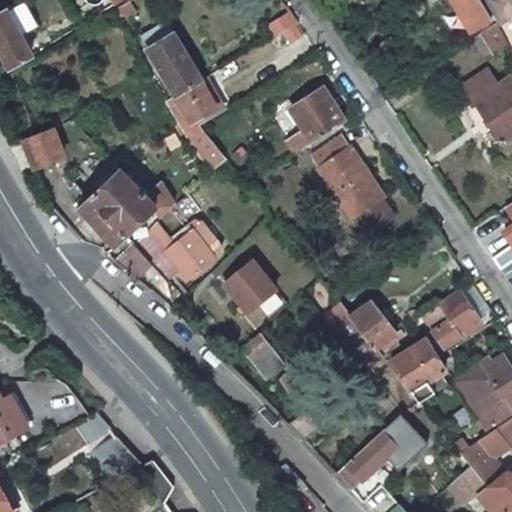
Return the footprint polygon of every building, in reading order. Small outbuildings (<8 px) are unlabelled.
[(462,0),(469,12),(480,6),(476,0),(462,0)] [(511,0),(494,0),(485,5),(495,24),(498,29),(511,21),(511,0)] [(128,2),(120,7),(126,16),(134,12),(128,2)] [(0,19),(0,55),(7,68),(30,56),(21,40),(37,31),(24,6),(0,19)] [(120,7),(115,10),(120,20),(126,16),(120,7)] [(482,9),(471,16),(481,34),(491,27),(482,9)] [(268,26),(274,37),(297,24),(290,13),(268,26)] [(165,22),(139,38),(147,50),(172,34),(165,22)] [(481,34),(492,55),(507,45),(498,29),(495,24),(491,27),(481,34)] [(201,80),(172,34),(147,50),(171,90),(163,94),(166,101),(175,95),(199,81),(201,80)] [(204,78),(213,83),(223,77),(218,70),(204,78)] [(485,72),(465,86),(471,96),(502,142),(511,135),(511,82),(509,79),(495,88),(485,72)] [(34,168),(58,158),(47,132),(35,137),(10,75),(1,81),(34,168)] [(282,97),(290,109),(321,89),(313,77),(282,97)] [(208,97),(199,81),(175,95),(180,104),(177,106),(189,123),(215,108),(213,105),(208,97)] [(321,89),(290,109),(304,132),(312,144),(344,124),(321,89)] [(217,102),(213,94),(208,97),(213,105),(217,102)] [(287,143),(294,155),(312,144),(304,132),(287,143)] [(382,199),(343,140),(311,161),(350,221),(352,220),(364,237),(392,218),(379,200),(382,199)] [(120,170),(77,210),(114,248),(153,212),(160,219),(175,204),(160,181),(145,196),(120,170)] [(511,257),(511,201),(486,220),(511,257)] [(157,223),(138,241),(166,279),(180,269),(188,280),(213,260),(198,241),(191,231),(185,236),(182,231),(170,241),(157,223)] [(434,229),(406,247),(416,261),(444,243),(434,229)] [(212,245),(205,236),(198,241),(205,250),(212,245)] [(114,256),(132,277),(147,264),(129,243),(114,256)] [(250,264),(224,284),(247,312),(268,295),(254,279),(258,276),(250,264)] [(274,290),(261,274),(258,276),(254,279),(268,295),(274,290)] [(491,310),(471,283),(458,292),(478,319),(491,310)] [(437,306),(441,312),(424,324),(443,348),(481,323),(478,319),(458,292),(437,306)] [(341,304),(324,318),(365,372),(382,359),(378,355),(403,337),(399,331),(395,334),(370,304),(350,316),(341,304)] [(261,335),(242,348),(250,359),(269,345),(261,335)] [(425,341),(389,364),(420,403),(447,385),(440,375),(446,371),(425,341)] [(269,345),(250,359),(265,378),(284,365),(269,345)] [(511,372),(501,357),(478,373),(482,378),(480,385),(478,386),(491,405),(493,403),(500,405),(504,402),(510,409),(511,407),(511,372)] [(478,373),(474,366),(449,383),(489,433),(511,417),(511,412),(510,409),(504,402),(500,405),(493,403),(491,405),(478,386),(480,385),(482,378),(478,373)] [(300,368),(280,382),(302,415),(288,424),(304,441),(325,426),(313,408),(322,402),(300,368)] [(9,399),(0,404),(0,441),(25,428),(9,399)] [(408,419),(403,413),(383,431),(389,436),(408,419)] [(468,448),(460,453),(471,467),(461,475),(489,511),(511,511),(511,472),(505,471),(493,457),(511,444),(511,417),(489,433),(468,448)] [(361,483),(399,448),(383,431),(335,474),(349,490),(359,481),(361,483)] [(140,468),(114,436),(87,451),(111,483),(138,469),(140,468)] [(462,440),(454,445),(460,453),(468,448),(462,440)] [(173,488),(153,462),(140,468),(138,469),(163,506),(164,503),(173,488)] [(283,465),(271,471),(273,475),(283,493),(300,483),(283,465)] [(0,511),(10,511),(0,491),(0,511)]
